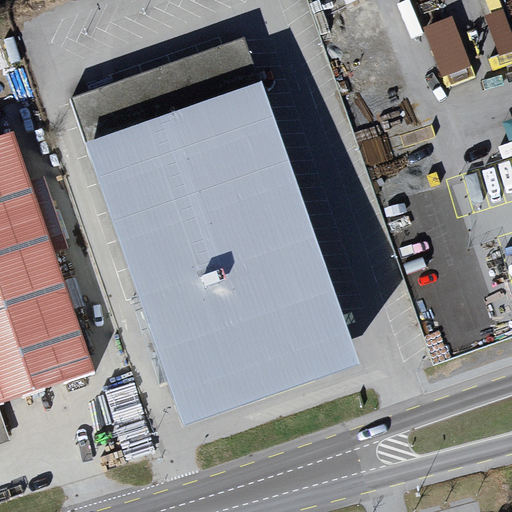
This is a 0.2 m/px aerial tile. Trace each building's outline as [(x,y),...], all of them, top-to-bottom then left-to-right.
[(455,18),(426,29),(444,78),(474,67),(455,18)] [(249,33),(72,97),(190,435),(374,371),(249,33)] [(511,105),(460,124),(474,166),(511,153),(511,105)] [(18,125),(0,131),(0,401),(104,365),(18,125)] [(440,142),(384,161),(441,333),(497,315),(440,142)] [(142,383),(113,388),(126,459),(155,454),(142,383)]
